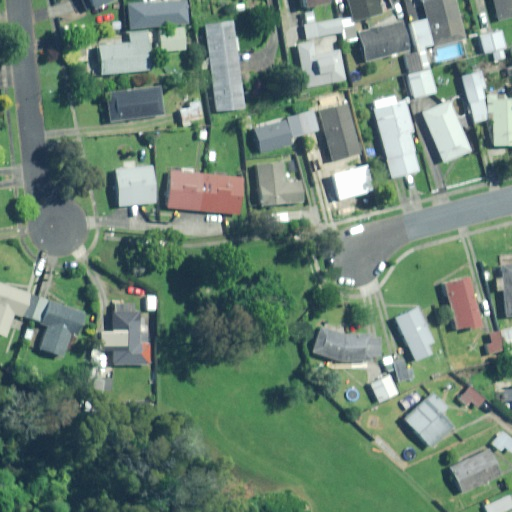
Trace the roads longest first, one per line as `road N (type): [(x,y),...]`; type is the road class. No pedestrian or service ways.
road 1 (residential): [(58,233),(22,0)]
road 2 (residential): [(359,257),(404,232),(511,202)]
